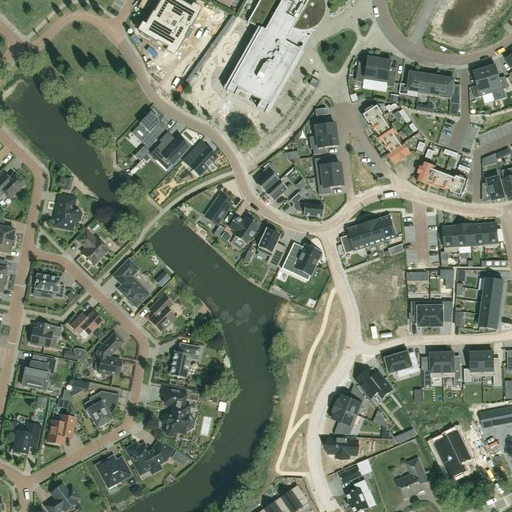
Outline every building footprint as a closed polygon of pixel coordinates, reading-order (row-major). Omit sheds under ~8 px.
[(140,33),(140,34),(156,44),(157,43),(167,48),(168,47),(176,52),(175,53),(176,53),(185,38),(184,37),(187,33),(189,28),(191,29),(200,13),(199,12),(198,13),(190,8),(191,7),(177,0),(162,0),(161,3),(160,2),(154,12),(152,12),(145,25),(146,26),(141,34),(140,33)] [(295,67),(296,66),(304,52),(293,46),(298,38),(302,31),(308,31),(312,29),(314,29),(319,25),(323,21),(323,20),(325,15),(326,9),(326,3),(324,0),(260,0),(248,22),(258,27),(226,85),(238,92),(239,88),(242,90),(261,101),(259,104),(271,110),(288,80),(295,67)] [(469,27),(476,30),(489,0),(451,0),(449,4),(452,5),(445,21),(467,31),(469,27)] [(511,0),(498,0),(482,31),(494,37),(511,1),(511,0)] [(448,44),(460,49),(464,39),(453,34),(448,44)] [(365,71),(357,70),(355,82),(364,83),(364,80),(376,82),(379,60),(367,58),(365,71)] [(387,87),(394,88),(396,76),(390,75),(392,62),(379,60),(376,82),(388,84),(387,87)] [(499,79),(496,66),(485,70),(492,94),(509,88),(505,77),(499,79)] [(492,94),(485,70),(474,73),(478,86),(472,87),(475,99),(492,94)] [(419,95),(422,75),(411,73),(409,86),(401,84),(399,94),(408,95),(409,91),(419,92),(418,95),(419,95)] [(432,76),(422,75),(419,95),(429,96),(432,76)] [(443,78),(432,76),(429,96),(440,98),(443,78)] [(443,78),(440,98),(450,100),(450,103),(460,105),(460,86),(453,85),(454,80),(443,78)] [(369,126),(370,126),(384,116),(385,116),(378,105),(373,108),(373,107),(366,111),(366,112),(362,115),(369,126)] [(164,131),(166,128),(159,122),(150,113),(136,129),(146,138),(141,142),(147,148),(156,139),(164,131)] [(390,125),(384,116),(370,126),(376,134),(390,125)] [(334,123),(314,126),(316,137),(336,135),(334,123)] [(382,145),(383,145),(396,135),(397,136),(398,135),(391,124),(390,125),(376,134),(375,134),(374,134),(382,146),(382,145)] [(314,137),(309,138),(310,150),(312,149),(313,155),(325,154),(324,148),(337,146),(336,135),(316,137),(314,137)] [(389,153),(402,144),(397,136),(396,135),(383,145),(389,153)] [(161,143),(150,155),(156,161),(167,170),(172,165),(186,149),(188,147),(177,137),(175,140),(166,149),(161,143)] [(404,143),(402,144),(389,153),(387,154),(394,164),(400,160),(401,161),(406,157),(411,154),(404,143)] [(146,156),(149,153),(143,147),(140,150),(146,156)] [(191,153),(186,158),(202,173),(208,167),(208,168),(208,167),(211,164),(212,164),(211,163),(217,157),(206,147),(196,157),(191,153)] [(482,160),(482,167),(498,163),(496,155),(482,160)] [(340,164),(327,165),(326,158),(314,160),(316,178),(341,175),(340,164)] [(428,185),(429,184),(435,169),(435,167),(423,163),(421,168),(420,168),(418,174),(419,174),(416,181),(428,185)] [(265,194),(279,181),(274,176),(279,172),(271,164),(262,172),(266,176),(257,185),(265,194)] [(213,174),(222,170),(220,165),(211,169),(213,174)] [(511,168),(501,172),(503,180),(504,179),(509,198),(511,197),(511,168)] [(435,169),(429,184),(439,188),(445,173),(435,169)] [(4,173),(0,177),(0,197),(1,196),(5,195),(9,199),(23,185),(13,175),(10,179),(4,173)] [(439,188),(449,192),(455,177),(445,173),(439,188)] [(318,196),(330,194),(330,188),(343,186),(341,175),(316,178),(318,196)] [(456,175),(455,177),(449,192),(449,193),(461,198),(464,191),(465,192),(467,185),(466,185),(468,180),(456,175)] [(483,184),(482,193),(491,193),(493,201),(504,198),(499,178),(487,181),(488,183),(483,184)] [(68,191),(70,183),(63,181),(61,190),(68,191)] [(279,181),(265,194),(273,202),(282,194),(286,198),(295,190),(291,186),(287,190),(279,181)] [(292,207),(296,212),(303,213),(303,216),(322,218),(323,206),(301,204),(298,201),(302,198),(298,193),(289,201),(293,206),(292,207)] [(59,203),(54,226),(72,230),(73,222),(76,222),(78,220),(79,219),(79,215),(79,213),(78,211),(78,210),(76,210),(72,210),(73,206),(72,206),(73,199),(60,197),(59,203)] [(229,208),(217,200),(205,217),(217,226),(229,208)] [(234,236),(246,244),(258,226),(247,218),(244,222),(236,216),(228,227),(236,233),(234,236)] [(390,216),(379,219),(386,241),(397,238),(390,216)] [(0,239),(15,242),(15,238),(14,235),(13,235),(14,232),(14,230),(3,228),(5,220),(0,218),(0,239)] [(379,219),(369,223),(376,244),(386,241),(379,219)] [(369,223),(359,226),(365,248),(376,244),(369,223)] [(471,224),(457,225),(457,227),(459,247),(460,247),(472,246),(471,226),(471,224)] [(498,224),(484,225),(486,245),(485,245),(485,248),(500,247),(498,224)] [(484,225),(471,226),(472,246),(485,245),(486,245),(484,225)] [(352,241),(343,244),(346,254),(365,248),(359,226),(348,229),(352,241)] [(457,227),(443,228),(445,248),(445,253),(460,252),(460,247),(459,247),(457,227)] [(267,229),(256,251),(280,262),(286,248),(277,243),(280,235),(267,229)] [(86,249),(82,254),(93,265),(108,250),(104,246),(105,244),(99,238),(97,239),(97,238),(95,240),(87,231),(78,241),(86,249)] [(15,242),(0,239),(0,251),(10,253),(10,251),(11,248),(11,249),(14,247),(15,242)] [(290,250),(283,265),(310,277),(322,248),(305,241),(300,254),(290,250)] [(121,286),(118,290),(129,300),(128,301),(128,302),(133,307),(134,307),(135,306),(136,307),(148,294),(142,288),(142,286),(139,284),(138,284),(131,277),(138,270),(129,260),(118,271),(112,277),(121,286)] [(159,279),(169,273),(164,267),(155,273),(159,279)] [(454,270),(440,270),(440,279),(445,279),(445,289),(453,289),(454,270)] [(428,272),(408,272),(407,272),(407,281),(429,280),(428,272)] [(38,275),(37,275),(37,276),(35,288),(35,287),(35,289),(36,289),(54,292),(53,295),(53,296),(54,296),(61,298),(63,298),(63,297),(64,289),(64,287),(65,286),(63,286),(58,285),(59,280),(60,280),(60,279),(59,278),(59,279),(38,275)] [(486,279),(484,291),(502,293),(504,281),(486,279)] [(500,305),(502,293),(484,291),(483,303),(500,305)] [(154,316),(149,320),(161,332),(165,328),(167,329),(169,329),(172,327),(172,324),(170,323),(175,318),(170,313),(172,312),(172,310),(168,307),(171,304),(164,296),(149,311),(154,316)] [(412,302),(412,315),(419,315),(419,327),(431,327),(431,303),(419,303),(419,302),(412,302)] [(431,303),(431,327),(443,327),(443,315),(452,315),(454,302),(443,302),(443,303),(431,303)] [(483,303),(481,315),(499,318),(500,305),(483,303)] [(79,318),(70,326),(78,334),(82,330),(89,336),(103,322),(93,312),(87,318),(83,314),(79,318)] [(497,330),(499,318),(481,315),(480,328),(497,330)] [(36,329),(33,328),(30,344),(49,348),(51,336),(60,338),(62,328),(37,323),(36,329)] [(101,361),(98,373),(109,375),(109,373),(118,375),(119,372),(120,372),(122,365),(120,365),(121,361),(109,359),(109,355),(110,355),(123,342),(114,334),(100,348),(99,351),(98,350),(96,360),(101,361)] [(178,353),(175,352),(170,375),(186,378),(190,358),(198,360),(200,348),(193,347),(180,344),(178,353)] [(63,358),(76,361),(73,353),(65,351),(63,358)] [(430,370),(424,370),(424,388),(432,388),(432,378),(443,377),(442,353),(439,353),(439,352),(433,352),(433,353),(430,353),(430,370)] [(445,353),(442,353),(443,377),(454,377),(454,388),(461,387),(461,370),(454,370),(454,353),(451,353),(451,352),(444,352),(445,353)] [(470,370),(464,370),(465,383),(471,382),(471,377),(482,376),(481,352),(470,352),(470,370)] [(493,352),(481,352),(482,376),(494,376),(494,386),(501,386),(501,368),(494,368),(493,352)] [(407,369),(409,375),(420,371),(416,359),(410,360),(408,354),(408,353),(385,359),(390,374),(397,372),(407,369)] [(24,375),(22,386),(45,391),(48,374),(53,375),(56,360),(43,357),(41,364),(35,363),(32,366),(31,366),(30,370),(28,370),(25,375),(24,375)] [(392,391),(383,379),(378,373),(374,377),(369,370),(356,380),(372,399),(378,393),(382,399),(387,395),(392,391)] [(89,383),(74,380),(72,387),(88,390),(89,383)] [(336,406),(358,415),(365,398),(354,387),(350,397),(341,393),(336,406)] [(166,425),(165,431),(168,435),(172,436),(175,433),(176,431),(184,432),(184,430),(187,430),(192,427),(193,421),(189,416),(187,415),(189,406),(183,405),(185,393),(164,388),(162,396),(166,397),(165,404),(175,406),(173,416),(166,415),(163,417),(162,421),(164,425),(166,425)] [(102,394),(93,400),(96,405),(86,411),(90,418),(91,417),(97,428),(99,427),(100,428),(106,425),(105,423),(111,420),(109,416),(109,414),(115,411),(116,411),(119,397),(102,394)] [(38,397),(36,408),(45,410),(47,399),(38,397)] [(330,418),(340,422),(335,434),(350,435),(358,415),(336,406),(330,418)] [(511,407),(508,409),(480,414),(482,425),(483,428),(510,423),(511,422),(511,407)] [(454,412),(447,415),(452,425),(459,422),(454,412)] [(64,438),(71,439),(72,430),(75,418),(62,416),(60,423),(51,421),(47,442),(63,445),(64,438)] [(14,448),(12,448),(11,454),(20,455),(21,454),(27,455),(29,447),(36,448),(41,426),(28,424),(26,433),(17,431),(14,448)] [(413,430),(404,434),(395,438),(398,445),(407,441),(416,437),(413,430)] [(441,441),(434,445),(438,454),(451,479),(466,471),(463,464),(471,459),(469,455),(458,432),(446,437),(446,439),(441,441)] [(330,439),(329,453),(337,454),(337,457),(350,458),(351,454),(358,455),(359,441),(330,439)] [(140,475),(150,469),(151,471),(159,466),(158,464),(165,460),(172,450),(159,442),(154,449),(149,452),(147,451),(144,445),(138,448),(136,445),(127,450),(140,475)] [(121,459),(116,461),(114,456),(109,459),(96,466),(108,488),(131,475),(121,459)] [(397,482),(400,489),(404,498),(424,490),(421,483),(427,481),(418,460),(407,465),(412,476),(397,482)] [(358,467),(340,475),(344,484),(362,476),(358,467)] [(357,490),(346,495),(349,501),(347,502),(350,510),(352,509),(353,511),(363,511),(369,508),(363,493),(370,491),(365,480),(354,485),(357,490)] [(55,499),(45,507),(49,511),(59,511),(63,510),(64,511),(76,503),(81,498),(72,487),(67,491),(63,485),(51,494),(55,499)] [(297,486),(280,498),(289,511),(294,511),(308,503),(297,486)] [(289,511),(280,498),(263,510),(264,511),(289,511)]
